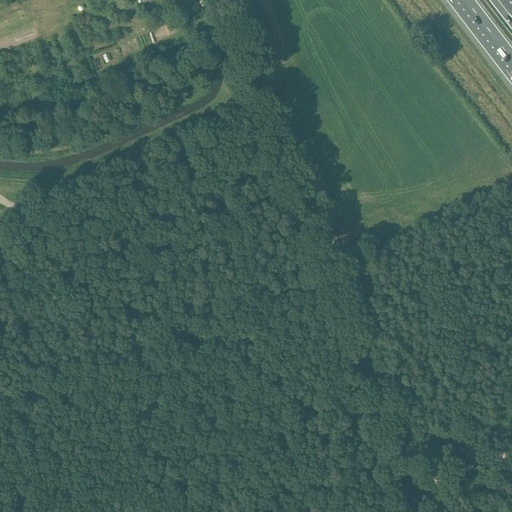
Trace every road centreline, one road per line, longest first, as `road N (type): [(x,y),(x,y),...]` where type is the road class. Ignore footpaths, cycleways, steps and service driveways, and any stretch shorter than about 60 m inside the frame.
road 1 (track): [(260,102),(320,263),(418,482),(486,456),(511,458)]
road 2 (unclassified): [(0,198),(37,206),(260,102),(226,0)]
